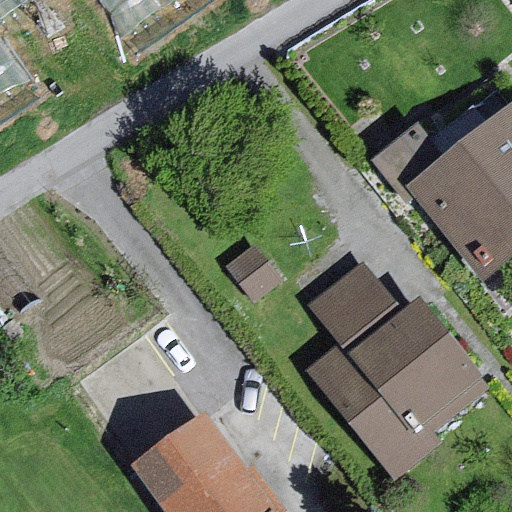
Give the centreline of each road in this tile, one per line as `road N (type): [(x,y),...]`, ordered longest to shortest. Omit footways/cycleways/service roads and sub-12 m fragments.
road 1 (unknown): [(117,121),(154,266),(231,369),(312,511)]
road 2 (residential): [(0,193),(321,0)]
